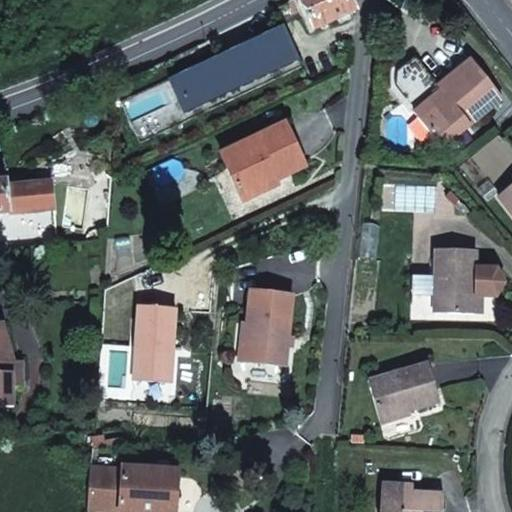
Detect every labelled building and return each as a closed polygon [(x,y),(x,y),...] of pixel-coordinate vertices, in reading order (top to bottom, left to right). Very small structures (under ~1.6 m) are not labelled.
[(352,0),(294,0),(237,27),(245,46),(259,39),(261,43),(303,24),(297,12),(302,10),(307,21),(310,20),(315,29),(338,19),(351,12),(357,9),(352,0)] [(353,18),(351,12),(338,19),(340,23),(353,18)] [(245,46),(237,27),(210,39),(218,58),(245,46)] [(473,59),(440,86),(443,90),(416,112),(444,147),(504,98),(473,59)] [(247,185),(250,192),(280,178),(260,134),(195,164),(212,201),(247,185)] [(0,212),(54,208),(53,183),(7,186),(7,181),(0,181),(0,212)] [(252,197),(250,192),(247,185),(212,201),(218,213),(252,197)] [(511,187),(499,197),(511,212),(511,187)] [(476,267),(477,250),(437,249),(435,312),(475,314),(476,296),(482,296),(497,297),(505,282),(497,268),(476,267)] [(251,288),(248,322),(250,322),(247,359),(288,363),(294,291),(251,288)] [(167,342),(172,343),(175,305),(136,302),(131,376),(170,378),(171,356),(167,351),(167,342)] [(250,322),(248,322),(244,321),(241,359),(247,359),(250,322)] [(0,322),(0,405),(14,405),(14,386),(24,386),(24,361),(15,360),(5,322),(0,322)] [(430,362),(370,380),(381,419),(441,402),(430,362)] [(257,445),(231,460),(246,486),(272,470),(257,445)] [(87,511),(99,511),(121,511),(120,511),(176,511),(178,472),(125,469),(126,450),(92,448),(87,511)] [(404,486),(383,484),(381,511),(443,511),(445,495),(404,491),(404,486)]
